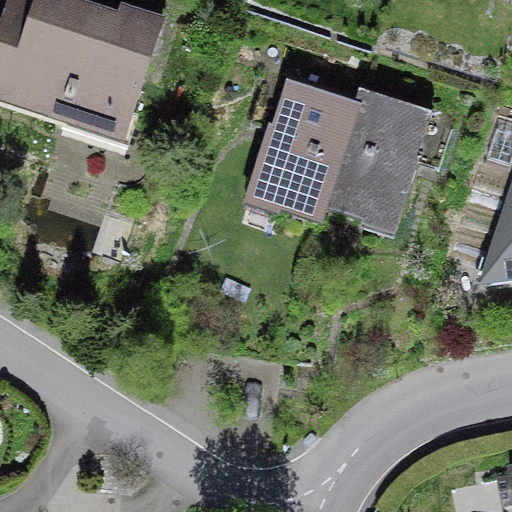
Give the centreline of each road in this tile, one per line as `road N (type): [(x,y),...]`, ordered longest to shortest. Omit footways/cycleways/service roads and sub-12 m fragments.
road 1 (residential): [(284,511),(213,479),(0,348)]
road 2 (residential): [(320,511),(353,452),(400,413),(511,381)]
